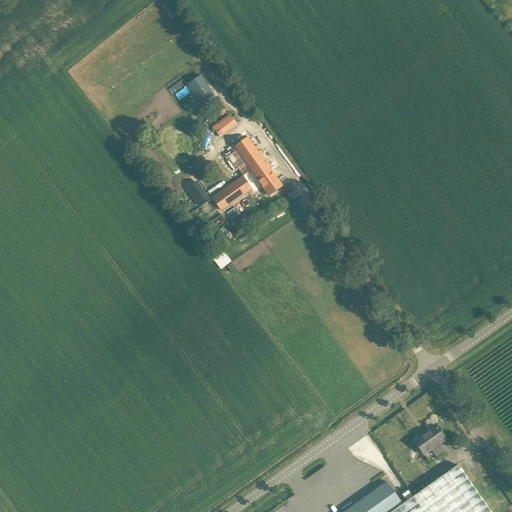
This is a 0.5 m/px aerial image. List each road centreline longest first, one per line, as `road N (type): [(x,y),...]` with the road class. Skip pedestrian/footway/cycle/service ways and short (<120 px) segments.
road 1 (tertiary): [(227,511),(430,368)]
road 2 (unclassified): [(309,195),(430,368)]
road 3 (unclassified): [(430,368),(511,484)]
